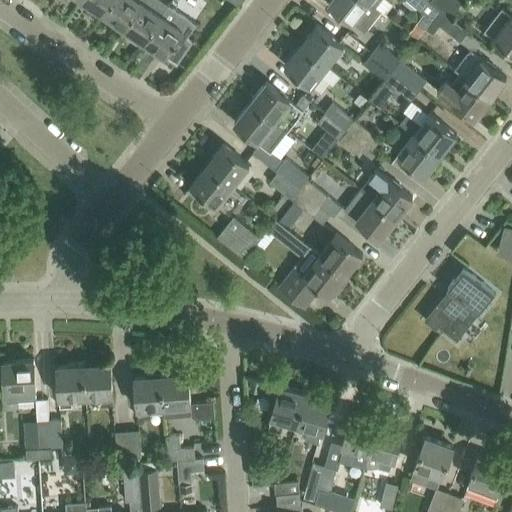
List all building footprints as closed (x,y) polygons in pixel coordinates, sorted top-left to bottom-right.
[(103,12),(111,0),(84,0),(90,4),(89,6),(99,13),(101,11),(103,12)] [(140,0),(111,0),(103,12),(111,18),(109,20),(120,27),(121,25),(123,26),(140,0)] [(162,13),(169,3),(163,0),(140,0),(123,26),(131,32),(130,34),(140,41),(142,39),(143,40),(162,13)] [(380,7),(376,4),(370,0),(329,0),(328,1),(363,28),(380,7)] [(439,7),(430,0),(409,0),(431,17),(439,7)] [(461,0),(444,0),(439,7),(450,15),(461,0)] [(196,22),(169,3),(162,13),(143,40),(152,46),(150,48),(160,55),(162,53),(164,54),(176,62),(189,44),(183,40),(196,22)] [(511,14),(502,6),(485,28),(511,49),(511,14)] [(468,29),(450,15),(439,7),(431,17),(424,26),(432,33),(439,23),(460,40),(468,29)] [(316,22),(299,43),(325,64),(342,43),(316,22)] [(378,40),(370,50),(392,67),(399,57),(378,40)] [(332,69),(325,64),(299,43),(284,63),(310,83),(317,88),(332,69)] [(506,75),(470,47),(455,67),(461,72),(491,95),(506,75)] [(392,67),(370,50),(362,60),(384,77),(392,67)] [(426,78),(399,57),(392,67),(417,87),(418,88),(426,78)] [(417,87),(392,67),(384,77),(409,97),(417,87)] [(474,117),(491,95),(461,72),(452,83),(446,78),(438,88),(474,117)] [(266,79),(250,101),(284,128),(300,107),(266,79)] [(317,104),(323,109),(345,126),(352,117),(324,95),(317,104)] [(350,98),(344,107),(358,116),(364,107),(350,98)] [(284,128),(250,101),(234,120),(260,141),(253,151),(275,169),(283,158),(268,147),(284,128)] [(345,126),(323,109),(315,120),(337,137),(345,126)] [(456,133),(429,111),(413,131),(441,153),(456,133)] [(378,138),(352,117),(345,126),(366,143),(371,147),(378,138)] [(366,143),(345,126),(337,137),(358,154),(366,143)] [(424,174),(441,153),(413,131),(397,152),(424,174)] [(222,141),(205,163),(232,183),(232,182),(248,162),(222,141)] [(285,156),(283,158),(275,169),(276,170),(298,187),(305,177),(296,170),(299,167),(285,156)] [(244,191),(232,182),(232,183),(205,163),(190,182),(228,212),(244,191)] [(412,195),(376,167),(360,187),(396,216),(412,195)] [(269,179),(290,196),(298,187),(276,170),(269,179)] [(305,177),(298,187),(319,203),(329,211),(334,215),(342,205),(326,194),(305,177)] [(329,211),(319,203),(298,187),(290,196),(277,213),(289,224),(303,205),(322,220),(329,211)] [(380,236),(396,216),(360,187),(344,207),(380,236)] [(218,235),(245,255),(259,236),(233,215),(218,235)] [(511,226),(504,224),(499,244),(511,247),(511,226)] [(319,251),(319,252),(346,273),(362,252),(335,231),(319,251)] [(340,281),(346,273),(319,252),(319,251),(310,244),(279,284),(305,304),(320,285),(330,293),(331,293),(333,295),(343,283),(340,281)] [(454,291),(449,298),(447,296),(430,317),(456,337),(494,291),(463,266),(448,286),(454,291)] [(5,399),(19,398),(35,398),(34,385),(35,385),(34,357),(15,358),(15,360),(8,360),(8,359),(3,359),(5,399)] [(110,360),(99,361),(99,359),(83,360),(86,394),(100,393),(100,403),(113,402),(110,360)] [(86,394),(83,360),(68,361),(68,363),(57,363),(60,405),(72,404),(71,395),(86,394)] [(161,371),(164,404),(178,403),(178,413),(191,412),(188,370),(177,371),(176,369),(161,371)] [(135,374),(138,416),(150,415),(149,406),(164,404),(161,371),(146,372),(146,373),(135,374)] [(249,378),(249,389),(257,391),(260,381),(249,378)] [(297,422),(306,391),(279,383),(270,414),(271,415),(268,427),(282,431),(285,419),(297,422)] [(331,398),(306,391),(297,422),(309,426),(305,437),(317,441),(321,429),(322,429),(331,398)] [(368,449),(377,419),(351,412),(342,443),(344,443),(340,455),(353,458),(356,446),(368,449)] [(61,416),(48,417),(50,445),(63,445),(61,416)] [(50,445),(48,417),(36,418),(24,419),(26,457),(51,456),(50,445)] [(402,426),(377,419),(368,449),(380,453),(377,465),(389,468),(393,456),(394,456),(402,426)] [(139,427),(126,428),(128,457),(141,456),(139,427)] [(128,457),(126,428),(115,429),(116,458),(128,457)] [(166,434),(168,459),(177,458),(195,457),(194,445),(180,446),(179,433),(166,434)] [(425,434),(415,463),(410,477),(436,486),(437,487),(442,473),(453,444),(425,434)] [(508,465),(504,464),(505,462),(494,458),(493,460),(478,454),(469,478),(470,478),(467,485),(496,496),(508,465)] [(203,456),(195,457),(177,458),(179,482),(192,481),(191,469),(204,468),(203,456)] [(318,487),(325,464),(313,461),(307,484),(318,487)] [(123,463),(126,499),(142,498),(139,469),(139,462),(123,463)] [(330,490),(336,467),(325,464),(318,487),(330,490)] [(157,468),(139,469),(142,498),(142,506),(160,505),(157,468)] [(301,491),(300,479),(274,481),(275,493),(276,493),(301,491)] [(391,507),(397,483),(385,480),(379,504),(381,504),(391,507)] [(211,481),(194,482),(194,498),(211,497),(211,481)] [(441,511),(449,491),(437,487),(436,486),(426,511),(441,511)] [(302,505),(301,491),(276,493),(277,506),(302,505)] [(456,511),(463,496),(449,491),(441,511),(456,511)] [(86,511),(85,500),(66,502),(67,511),(58,511),(57,511),(86,511)]
